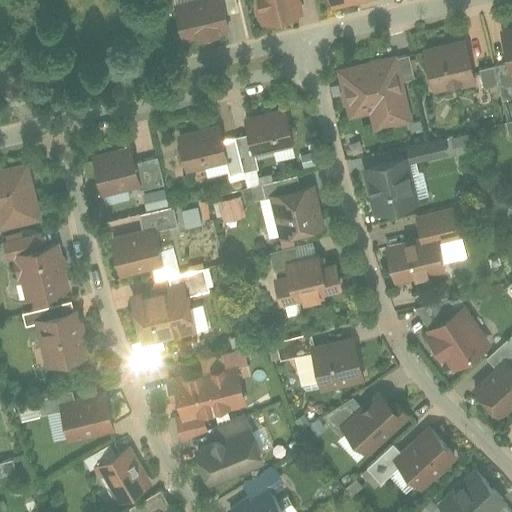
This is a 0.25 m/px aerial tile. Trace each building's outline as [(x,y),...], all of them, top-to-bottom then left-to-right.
[(232,29),(224,0),(187,0),(177,2),(186,40),(198,37),(198,41),(221,35),(220,32),(232,29)] [(302,0),(254,0),(261,26),(306,15),(302,0)] [(331,0),(333,9),(370,0),(331,0)] [(511,27),(502,30),(511,72),(511,27)] [(477,80),(467,37),(427,46),(437,90),(477,80)] [(377,130),(415,122),(401,54),(362,62),(364,70),(340,75),(350,119),(373,114),(377,130)] [(251,156),(299,144),(290,106),(242,118),(251,156)] [(186,171),(231,160),(222,121),(177,132),(186,171)] [(458,154),(476,151),(473,133),(455,136),(458,154)] [(142,186),(131,144),(93,154),(103,196),(142,186)] [(411,157),(364,167),(375,216),(421,206),(411,157)] [(47,219),(30,160),(0,168),(0,218),(4,231),(47,219)] [(425,172),(416,174),(421,196),(430,194),(425,172)] [(316,184),(270,195),(281,241),(327,230),(316,184)] [(145,192),(147,208),(170,205),(168,189),(145,192)] [(249,216),(242,194),(219,201),(226,223),(249,216)] [(185,209),(188,227),(205,225),(202,206),(185,209)] [(156,225),(112,236),(122,276),(167,265),(156,225)] [(386,249),(395,283),(449,270),(440,236),(386,249)] [(67,291),(55,245),(16,255),(28,301),(67,291)] [(286,309),(347,291),(337,259),(326,262),(323,252),(287,263),(290,273),(276,277),(286,309)] [(200,330),(187,281),(132,295),(144,344),(200,330)] [(467,303),(427,329),(455,371),(495,345),(467,303)] [(82,309),(36,319),(48,369),(93,358),(82,309)] [(366,378),(355,335),(311,347),(322,389),(366,378)] [(511,359),(508,356),(474,388),(502,418),(511,408),(511,359)] [(245,400),(237,365),(169,380),(173,395),(179,394),(184,415),(245,400)] [(108,390),(61,400),(70,441),(117,431),(108,390)] [(411,421),(384,390),(343,425),(370,457),(411,421)] [(20,402),(21,418),(41,417),(40,400),(20,402)] [(460,456),(432,424),(396,455),(424,488),(460,456)] [(268,464),(254,426),(195,448),(209,486),(268,464)] [(132,444),(95,466),(118,505),(155,484),(132,444)] [(0,461),(0,475),(20,470),(16,457),(0,461)] [(500,511),(510,504),(478,468),(439,502),(447,511),(500,511)] [(230,511),(287,511),(270,486),(230,511)]
